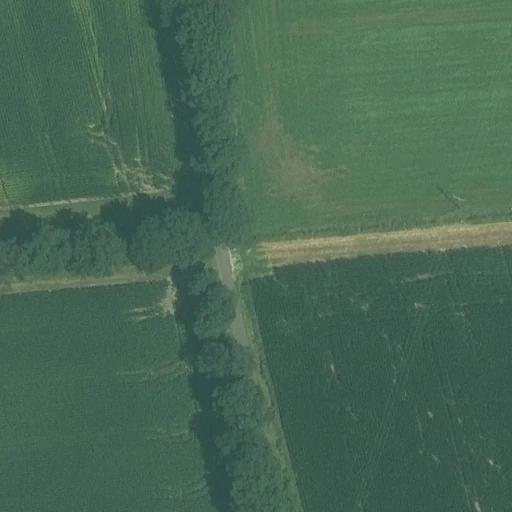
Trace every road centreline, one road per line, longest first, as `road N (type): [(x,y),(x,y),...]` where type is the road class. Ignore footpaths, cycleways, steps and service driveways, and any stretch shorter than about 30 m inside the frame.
road 1 (unclassified): [(176,0),(217,272),(276,511)]
road 2 (track): [(0,291),(217,272)]
